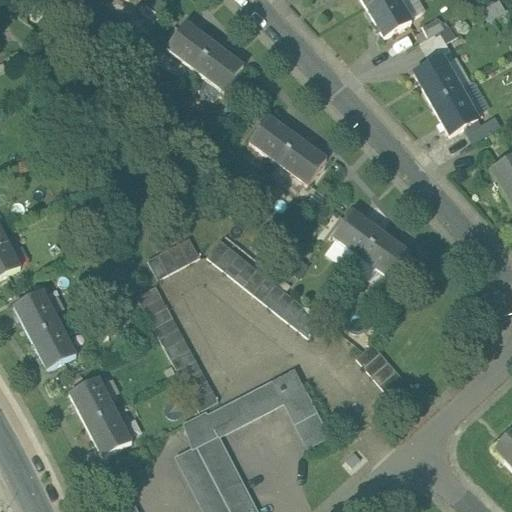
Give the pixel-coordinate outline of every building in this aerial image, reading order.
[(122,0),(135,9),(141,0),(122,0)] [(359,0),(366,10),(382,0),(359,0)] [(396,0),(382,0),(366,10),(384,41),(411,25),(396,0)] [(429,60),(456,40),(441,19),(424,31),(430,40),(419,47),(429,60)] [(195,73),(213,47),(185,26),(167,52),(195,73)] [(223,94),(242,69),(213,47),(195,73),(223,94)] [(441,61),(414,76),(432,107),(459,92),(441,61)] [(477,123),(459,92),(432,107),(449,138),(477,123)] [(278,167),(296,141),(268,120),(249,147),(278,167)] [(307,188),(325,162),(296,141),(278,167),(307,188)] [(511,159),(489,173),(508,206),(511,203),(511,159)] [(362,261),(380,236),(352,215),(333,241),(359,259),(362,261)] [(390,282),(409,256),(380,236),(362,261),(389,281),(390,282)] [(0,280),(19,271),(3,239),(0,240),(0,280)] [(189,240),(147,263),(158,282),(199,260),(189,240)] [(322,324),(220,242),(206,260),(308,341),(322,324)] [(362,261),(359,259),(351,270),(380,292),(389,281),(362,261)] [(218,404),(155,289),(136,300),(198,414),(218,404)] [(42,295),(14,310),(30,342),(58,327),(42,295)] [(58,327),(30,342),(46,373),(74,359),(58,327)] [(411,392),(372,347),(355,361),(394,406),(411,392)] [(293,373),(273,384),(283,405),(304,394),(293,373)] [(97,383),(69,397),(86,429),(113,415),(97,383)] [(273,384),(206,419),(205,416),(184,427),(196,450),(175,460),(202,511),(255,511),(218,440),(283,406),(283,405),(273,384)] [(328,439),(304,394),(283,405),(283,406),(307,451),(328,439)] [(113,415),(86,429),(102,460),(129,446),(113,415)] [(511,471),(511,432),(492,451),(511,471)] [(134,511),(128,500),(107,511),(134,511)]
